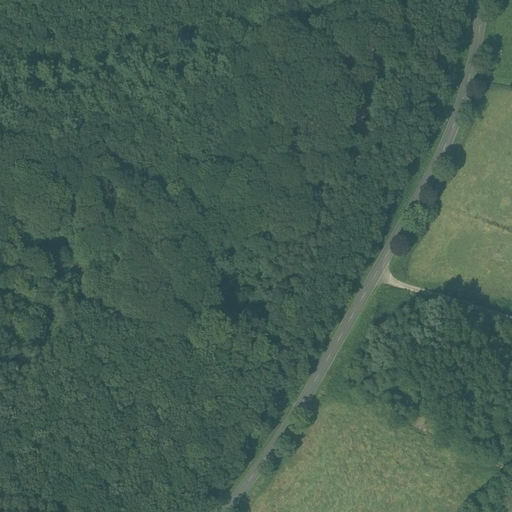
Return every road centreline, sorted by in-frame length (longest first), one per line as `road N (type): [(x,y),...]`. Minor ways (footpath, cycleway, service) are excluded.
road 1 (secondary): [(227,511),(293,418),(446,139),(474,59),(483,0)]
road 2 (track): [(0,61),(252,35),(365,0)]
road 3 (track): [(376,272),(511,319)]
